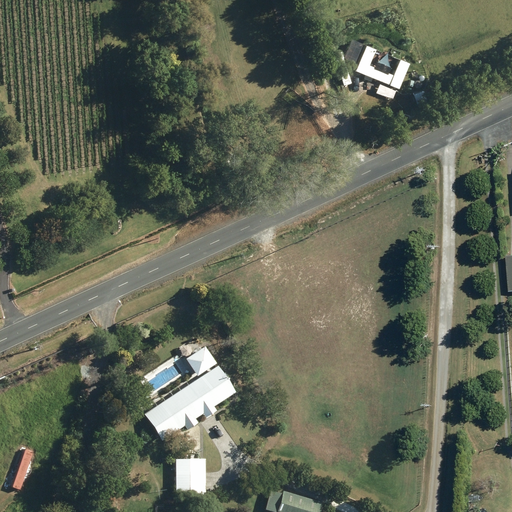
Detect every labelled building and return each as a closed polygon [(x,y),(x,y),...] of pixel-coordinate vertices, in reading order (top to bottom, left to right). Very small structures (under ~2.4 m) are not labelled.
[(347,48),(339,66),(377,83),(373,93),(389,100),(405,63),(394,58),(387,75),(364,65),(371,50),(362,46),(359,53),(347,48)] [(212,364),(201,347),(180,360),(192,378),(212,364)] [(209,408),(230,393),(211,367),(139,417),(157,443),(179,428),(183,432),(194,424),(191,420),(197,416),(200,420),(212,412),(209,408)] [(203,463),(171,462),(170,498),(202,499),(203,463)] [(261,511),(317,511),(319,505),(268,490),(261,511)]
